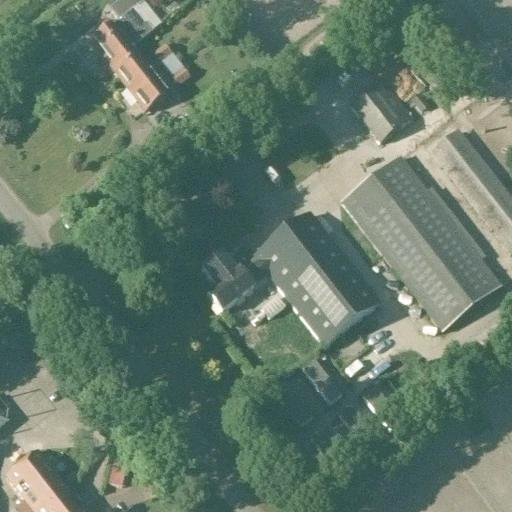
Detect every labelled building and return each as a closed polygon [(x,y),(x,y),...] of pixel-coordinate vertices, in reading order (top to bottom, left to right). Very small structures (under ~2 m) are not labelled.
[(108,71),(132,52),(153,35),(146,27),(145,28),(133,13),(140,8),(134,0),(126,0),(109,14),(118,25),(114,28),(90,47),(90,48),(91,48),(108,71)] [(164,50),(153,58),(160,67),(171,58),(164,50)] [(126,93),(150,75),(132,52),(108,71),(126,93)] [(183,73),(171,82),(178,90),(189,82),(183,73)] [(150,75),(126,93),(144,116),(143,116),(144,117),(169,98),(168,97),(167,97),(150,75)] [(379,148),(411,124),(381,85),(349,110),(379,148)] [(508,261),(511,258),(511,205),(457,135),(428,158),(508,261)] [(442,339),(501,292),(399,163),(340,209),(442,339)] [(258,174),(236,189),(254,214),(275,200),(258,174)] [(252,293),(268,281),(324,352),(379,309),(309,220),(254,262),(257,266),(241,278),(239,275),(236,277),(221,258),(201,274),(216,293),(206,300),(220,319),(253,294),(252,293)] [(116,231),(122,227),(119,222),(113,226),(116,231)] [(314,369),(295,380),(307,400),(327,389),(314,369)] [(0,428),(11,419),(0,404),(0,428)] [(79,511),(37,458),(6,483),(28,511),(79,511)]
